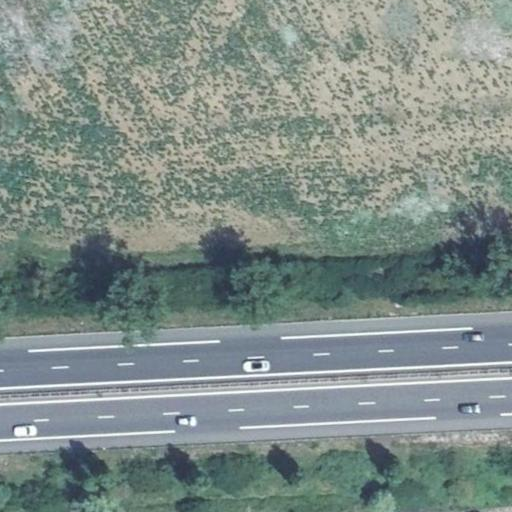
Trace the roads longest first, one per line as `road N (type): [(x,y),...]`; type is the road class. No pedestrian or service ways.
road 1 (motorway): [(511,349),(0,376)]
road 2 (motorway): [(0,429),(511,402)]
